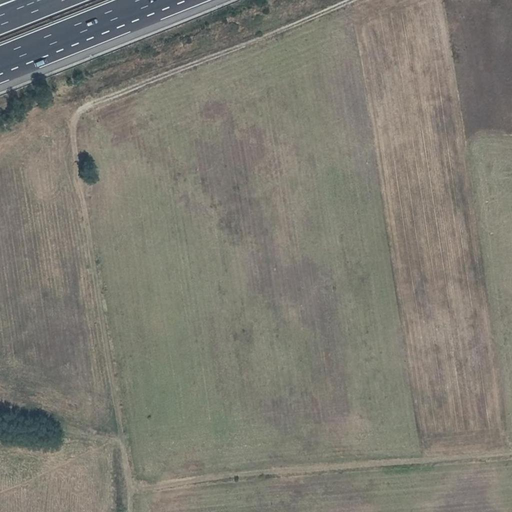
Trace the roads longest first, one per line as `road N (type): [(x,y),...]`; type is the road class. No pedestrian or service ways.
road 1 (track): [(354,0),(80,109),(72,133),(133,485),(511,451)]
road 2 (motorway): [(0,58),(146,0)]
